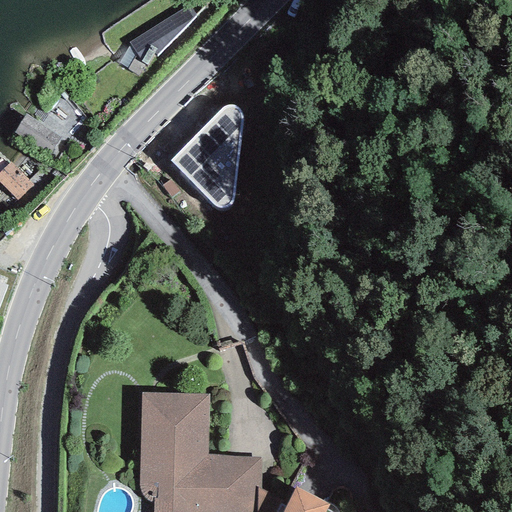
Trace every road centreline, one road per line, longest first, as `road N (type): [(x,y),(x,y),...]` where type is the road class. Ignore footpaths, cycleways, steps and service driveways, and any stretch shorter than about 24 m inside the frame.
road 1 (residential): [(83,194),(104,215),(108,234),(50,358),(44,511)]
road 2 (secondary): [(266,0),(83,194)]
road 3 (secondary): [(83,194),(21,315),(0,415)]
